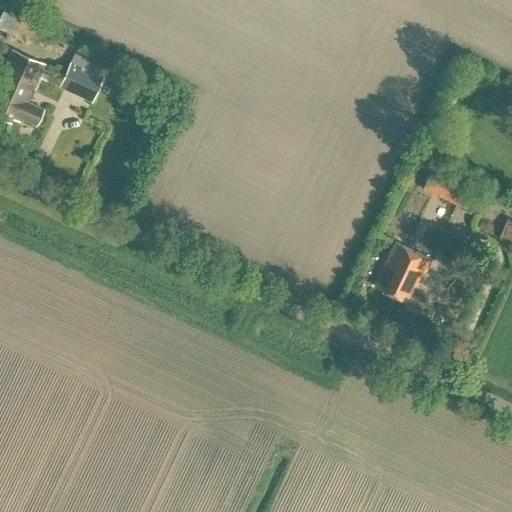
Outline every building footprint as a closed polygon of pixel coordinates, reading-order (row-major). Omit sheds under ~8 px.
[(33,123),(39,110),(24,103),(41,64),(10,50),(0,73),(0,116),(7,120),(9,116),(17,118),(18,116),(33,123)] [(102,76),(70,61),(59,86),(91,101),(102,76)] [(477,189),(434,169),(425,188),(468,208),(477,189)] [(501,238),(511,243),(511,219),(510,218),(501,238)] [(418,286),(431,258),(395,241),(373,286),(400,299),(403,293),(409,296),(415,284),(418,286)]
